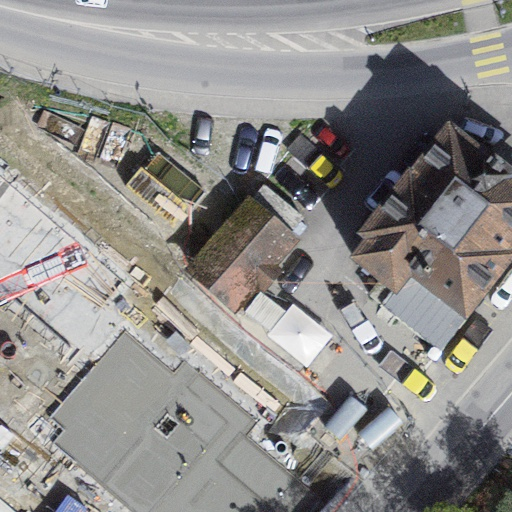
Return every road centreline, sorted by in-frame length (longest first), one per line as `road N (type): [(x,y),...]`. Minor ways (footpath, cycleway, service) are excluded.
road 1 (secondary): [(511,12),(276,47),(147,38),(0,8)]
road 2 (residential): [(423,511),(511,400)]
